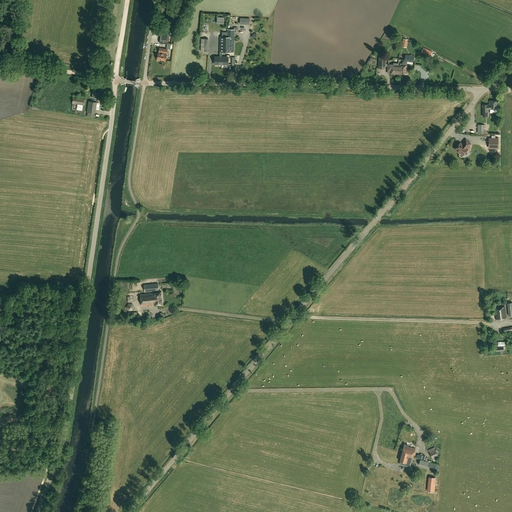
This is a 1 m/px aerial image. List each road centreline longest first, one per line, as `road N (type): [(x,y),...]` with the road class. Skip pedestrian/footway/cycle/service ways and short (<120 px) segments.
road 1 (unclassified): [(484,89),(129,511)]
road 2 (unclassified): [(37,511),(70,401),(115,80),(143,83)]
road 3 (unclassified): [(484,89),(143,83)]
